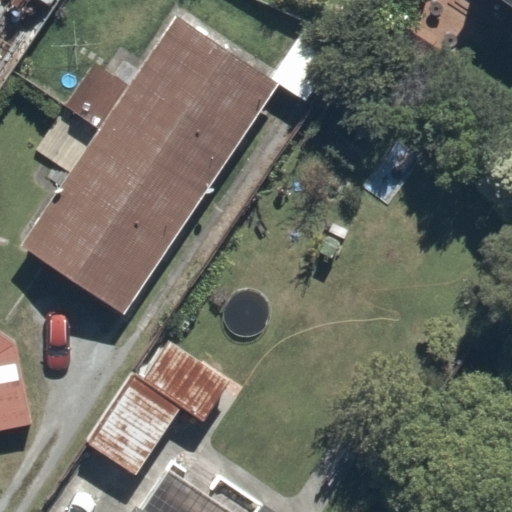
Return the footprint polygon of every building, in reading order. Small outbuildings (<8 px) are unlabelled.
[(267,68),(165,2),(12,240),(115,305),(267,68)] [(155,330),(127,367),(191,415),(219,378),(155,330)] [(0,421),(24,417),(13,361),(0,347),(0,421)] [(165,415),(115,375),(73,428),(122,468),(165,415)] [(72,463),(37,511),(91,511),(108,489),(72,463)] [(120,511),(148,511),(130,499),(120,511)]
